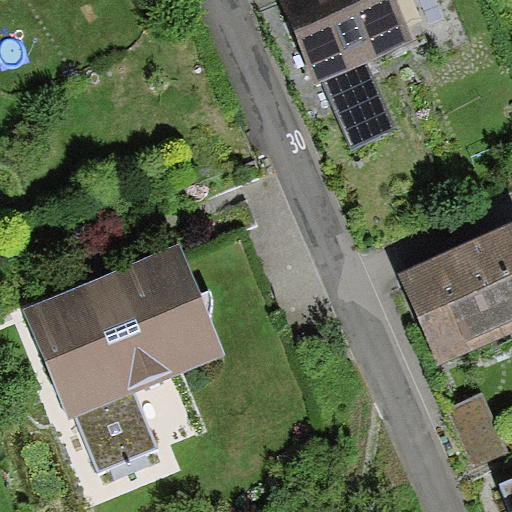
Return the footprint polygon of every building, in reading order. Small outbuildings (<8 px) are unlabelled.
[(388,0),(286,0),(276,5),(316,95),(323,92),(352,157),(397,137),(368,72),(412,53),(388,0)] [(511,238),(400,285),(438,377),(511,346),(511,238)] [(224,363),(180,255),(26,317),(70,425),(75,423),(99,481),(109,477),(112,484),(152,467),(149,460),(160,456),(136,398),(224,363)] [(508,453),(484,397),(447,413),(471,469),(508,453)] [(511,511),(511,492),(501,497),(506,511),(511,511)]
